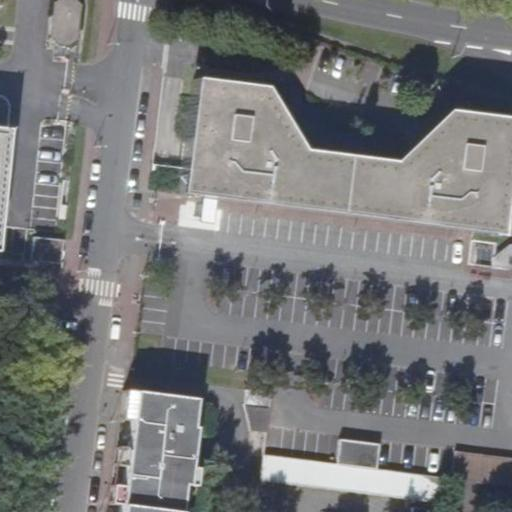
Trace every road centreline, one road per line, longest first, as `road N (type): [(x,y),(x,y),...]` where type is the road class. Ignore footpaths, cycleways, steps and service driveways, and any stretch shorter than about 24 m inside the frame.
road 1 (residential): [(137,16),(72,511)]
road 2 (unknown): [(0,72),(24,71),(18,249)]
road 3 (secondary): [(298,0),(445,29)]
